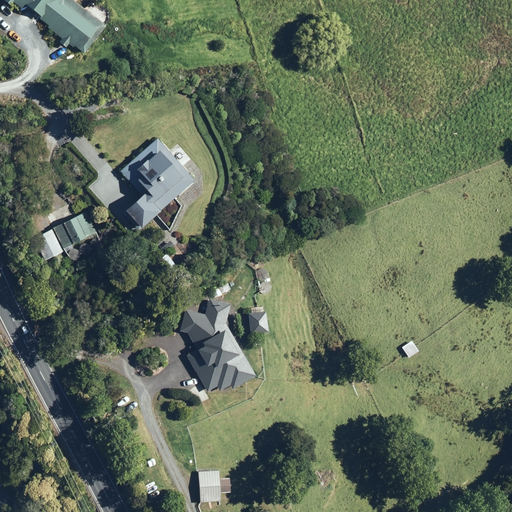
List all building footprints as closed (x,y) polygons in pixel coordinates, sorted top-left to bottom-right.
[(61,39),(58,43),(64,48),(67,45),(71,48),(72,46),(81,54),(103,26),(69,0),(3,0),(2,1),(9,7),(12,2),(20,9),(22,6),(47,25),(46,27),(61,39)] [(140,196),(122,212),(138,230),(157,212),(158,213),(193,181),(155,139),(118,171),(140,196)] [(32,208),(24,210),(26,221),(35,219),(32,208)] [(84,212),(52,228),(62,249),(63,249),(65,251),(72,248),(70,245),(95,233),(84,212)] [(51,229),(32,238),(43,262),(62,253),(51,229)] [(169,241),(159,249),(164,255),(173,246),(169,241)] [(186,333),(196,350),(185,356),(206,392),(216,387),(218,392),(229,386),(231,390),(255,376),(224,323),(229,305),(208,299),(204,315),(184,310),(178,331),(186,333)] [(246,314),(249,335),(266,333),(263,312),(262,312),(261,307),(250,308),(250,313),(246,314)] [(185,455),(178,458),(180,461),(182,459),(184,464),(190,462),(187,456),(186,456),(185,455)] [(197,472),(199,503),(219,502),(217,471),(197,472)]
